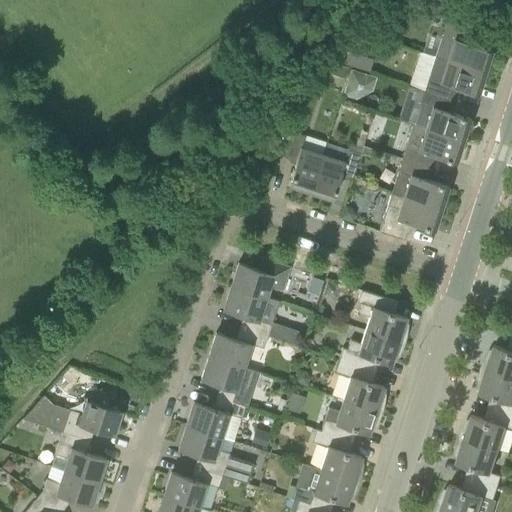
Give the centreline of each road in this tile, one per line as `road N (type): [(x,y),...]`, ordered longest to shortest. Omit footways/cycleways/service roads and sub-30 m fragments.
road 1 (residential): [(122,511),(222,201),(462,278)]
road 2 (residential): [(386,511),(462,278)]
road 3 (residential): [(462,278),(511,122)]
